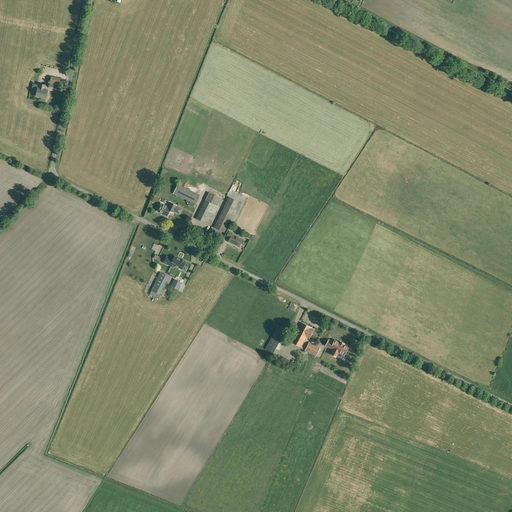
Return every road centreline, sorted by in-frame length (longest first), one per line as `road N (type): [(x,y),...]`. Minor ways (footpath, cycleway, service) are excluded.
road 1 (track): [(511,406),(53,172)]
road 2 (track): [(511,92),(336,0)]
road 3 (unclassified): [(53,172),(86,0)]
